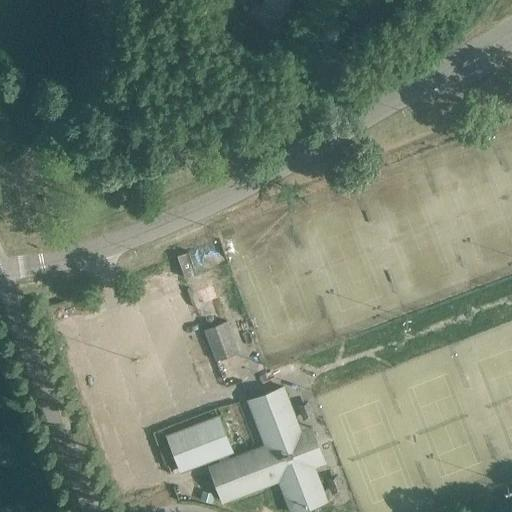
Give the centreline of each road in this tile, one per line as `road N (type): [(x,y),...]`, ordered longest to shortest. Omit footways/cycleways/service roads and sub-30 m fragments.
road 1 (unclassified): [(0,270),(122,245),(511,34)]
road 2 (unknown): [(116,290),(143,295),(159,310),(182,377),(179,399),(145,416),(119,407),(99,337),(107,298)]
